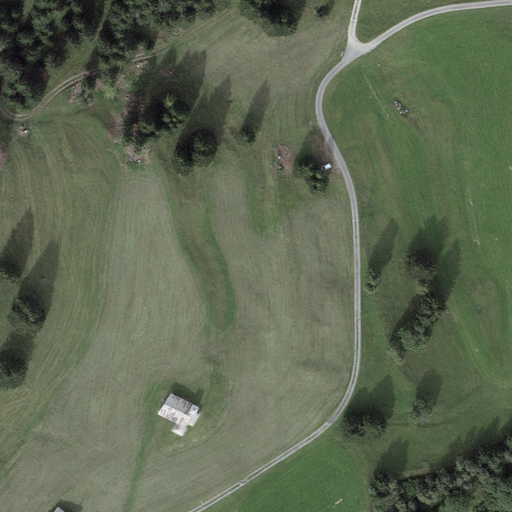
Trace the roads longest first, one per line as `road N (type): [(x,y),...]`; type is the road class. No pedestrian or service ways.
road 1 (track): [(511,3),(411,19),(353,53),(324,82),(319,119),(350,186),(355,220),(359,367),(339,414),(195,511)]
road 2 (track): [(231,0),(165,50),(86,74),(20,118),(9,107),(6,75),(29,0)]
